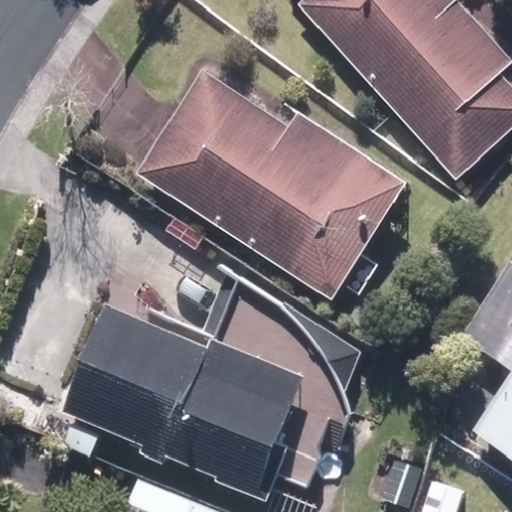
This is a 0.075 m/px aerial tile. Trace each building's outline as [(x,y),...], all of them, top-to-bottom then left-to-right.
[(305,0),(454,154),(511,98),(511,84),(496,67),(511,51),(511,48),(465,0),(305,0)] [(213,52),(148,159),(346,278),(411,171),(213,52)] [(309,365),(122,293),(77,410),(263,482),(309,365)] [(511,386),(490,422),(511,435),(511,386)] [(127,511),(279,511),(150,458),(133,499),(127,511)] [(452,511),(460,487),(424,477),(413,511),(452,511)]
